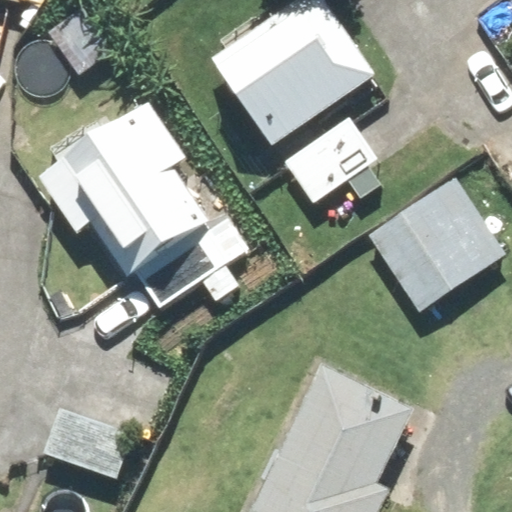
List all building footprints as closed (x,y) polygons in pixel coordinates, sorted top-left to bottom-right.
[(324,0),(222,65),(275,150),(378,85),(324,0)] [(154,113),(47,186),(86,244),(97,237),(129,285),(213,227),(179,178),(192,169),(154,113)] [(386,190),(374,173),(382,168),(353,124),(291,166),(320,209),(354,186),(365,204),(386,190)] [(511,258),(458,181),(372,242),(426,319),(511,258)] [(382,492),(420,412),(330,369),(261,511),(390,511),(397,499),(382,492)]
